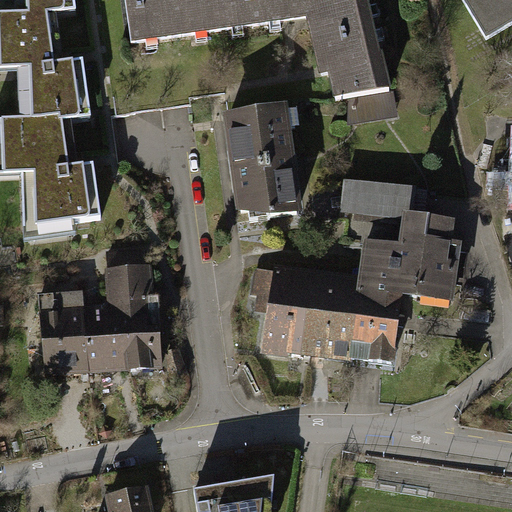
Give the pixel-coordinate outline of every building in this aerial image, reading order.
[(72,0),(11,0),(11,16),(0,17),(0,57),(14,57),(15,121),(0,120),(0,165),(18,165),(20,232),(97,220),(94,193),(91,166),(74,169),(72,155),(66,117),(65,107),(85,102),(78,64),(59,66),(52,5),(72,0)] [(373,0),(144,0),(151,36),(215,30),(323,20),(350,114),(382,109),(408,105),(373,0)] [(511,0),(459,0),(483,40),(511,23),(511,0)] [(282,113),(229,120),(235,160),(239,160),(243,183),(237,184),(241,214),(269,210),(270,217),(296,213),(290,173),(293,172),(291,155),(288,155),(282,113)] [(362,283),(275,271),(273,281),(268,311),(262,351),(278,352),(296,354),(323,356),(364,360),(369,361),(369,363),(393,366),(397,328),(404,328),(405,317),(399,316),(401,295),(434,298),(451,301),(458,246),(449,245),(452,224),(411,219),(415,192),(352,184),(344,243),(366,246),(362,283)] [(82,295),(39,297),(47,373),(76,372),(115,371),(147,371),(161,370),(158,299),(147,298),(144,251),(105,253),(108,284),(109,299),(98,301),(99,308),(84,309),(82,295)] [(268,311),(273,281),(257,277),(253,294),(261,295),(258,310),(268,311)] [(267,511),(270,479),(190,493),(192,511),(267,511)] [(146,511),(141,490),(104,498),(107,511),(146,511)]
